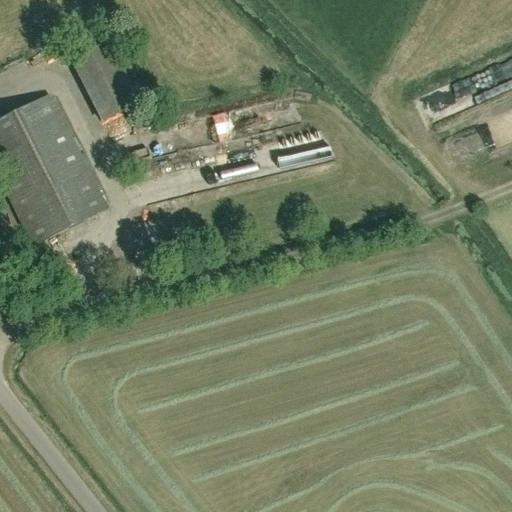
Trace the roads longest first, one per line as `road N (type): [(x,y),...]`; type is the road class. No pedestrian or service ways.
road 1 (unclassified): [(0,346),(443,218),(511,190)]
road 2 (unclassified): [(85,511),(0,394)]
